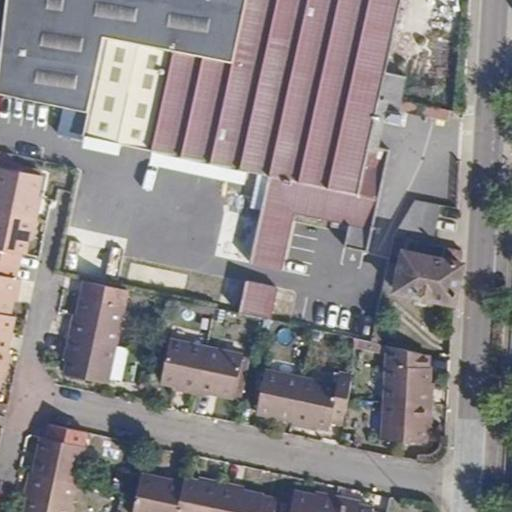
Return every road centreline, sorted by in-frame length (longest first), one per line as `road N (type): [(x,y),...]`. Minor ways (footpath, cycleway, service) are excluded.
road 1 (unknown): [(483,195),(430,203),(370,265),(319,282),(225,248),(97,161),(0,144)]
road 2 (tertiary): [(463,487),(496,0)]
road 3 (residential): [(463,487),(14,391)]
road 4 (residential): [(14,391),(52,211)]
